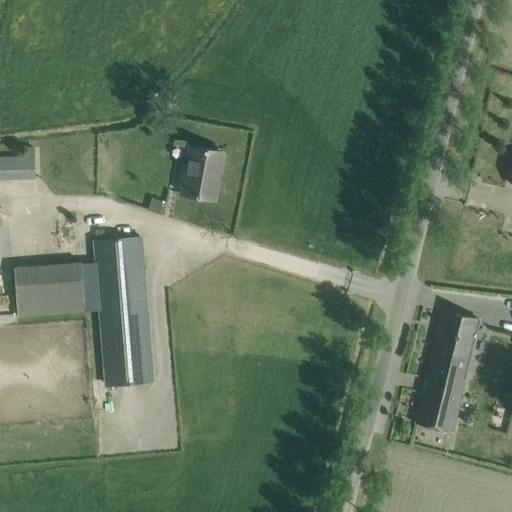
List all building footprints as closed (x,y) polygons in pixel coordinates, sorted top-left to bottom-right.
[(223,152),(189,146),(181,193),(214,199),(218,178),(214,178),(219,153),(223,153),(223,152)] [(35,157),(0,157),(0,178),(35,178),(35,157)] [(152,382),(148,319),(141,236),(95,240),(101,323),(106,385),(152,382)] [(18,315),(85,310),(82,263),(14,268),(18,315)] [(416,423),(453,432),(467,373),(466,373),(479,320),(443,311),(416,423)]
